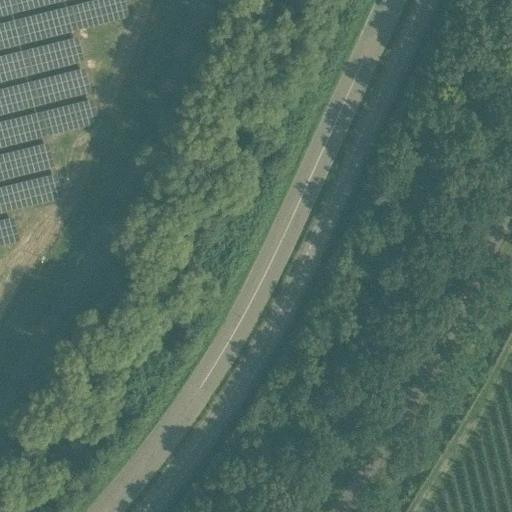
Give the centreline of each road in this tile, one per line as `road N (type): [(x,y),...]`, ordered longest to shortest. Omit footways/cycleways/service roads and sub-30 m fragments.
road 1 (tertiary): [(104,511),(229,338),(390,0)]
road 2 (unclassified): [(146,511),(273,332),(425,0)]
road 3 (unclassified): [(511,226),(397,432),(338,511)]
